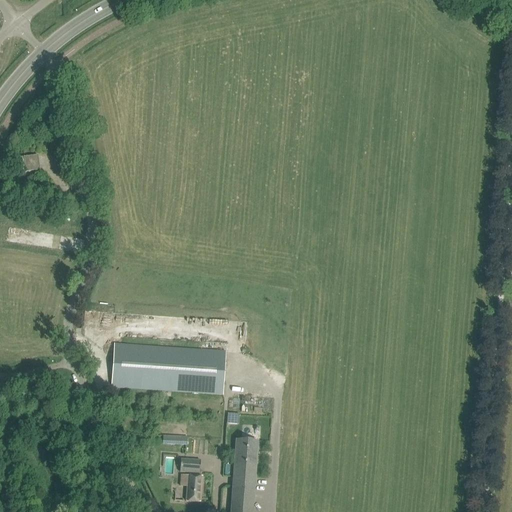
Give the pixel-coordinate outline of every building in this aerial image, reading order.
[(56,152),(48,153),(49,165),(58,164),(56,152)] [(19,158),(21,173),(40,170),(38,156),(19,158)] [(154,347),(114,345),(111,388),(151,390),(223,395),(226,352),(154,347)] [(167,435),(167,445),(187,445),(187,436),(167,435)] [(236,440),(231,510),(231,511),(252,511),(253,511),(258,442),(236,440)] [(201,461),(191,460),(181,460),(180,472),(188,473),(186,502),(200,503),(202,477),(200,476),(201,461)]
